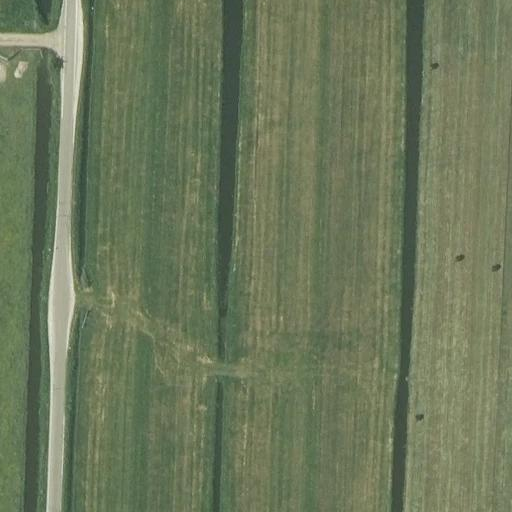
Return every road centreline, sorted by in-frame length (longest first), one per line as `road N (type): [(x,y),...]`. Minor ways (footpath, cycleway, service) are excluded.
road 1 (unclassified): [(53,511),(71,0)]
road 2 (track): [(366,369),(205,365),(100,302),(61,297)]
